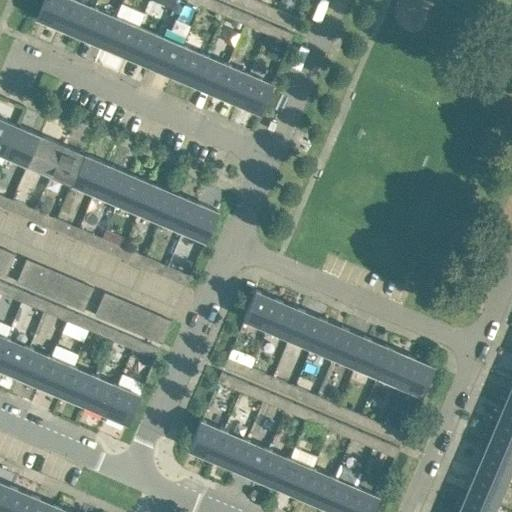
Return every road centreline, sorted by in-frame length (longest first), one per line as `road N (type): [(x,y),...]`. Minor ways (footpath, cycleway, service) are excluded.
road 1 (residential): [(268,155),(17,51)]
road 2 (residential): [(471,364),(226,255)]
road 3 (residential): [(204,306),(0,221)]
road 4 (residential): [(131,477),(204,306)]
road 5 (residential): [(268,155),(335,0)]
road 6 (residential): [(409,511),(471,364)]
road 7 (residential): [(131,477),(0,419)]
